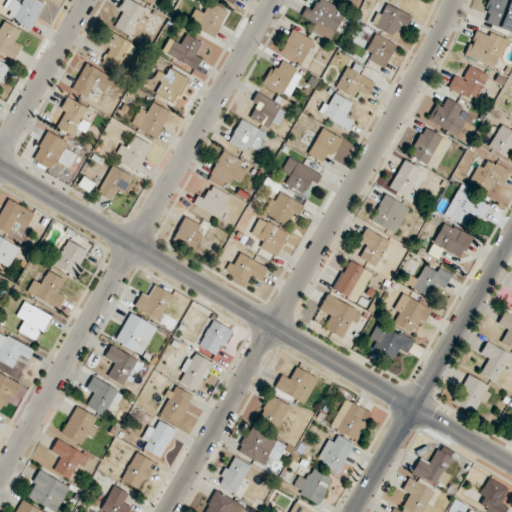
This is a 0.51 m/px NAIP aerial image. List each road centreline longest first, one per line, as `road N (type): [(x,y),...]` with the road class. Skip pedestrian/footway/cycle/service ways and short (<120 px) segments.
road 1 (residential): [(0,166),(511,464)]
road 2 (residential): [(168,511),(455,0)]
road 3 (residential): [(0,478),(275,0)]
road 4 (residential): [(511,234),(353,511)]
road 5 (residential): [(0,156),(88,0)]
